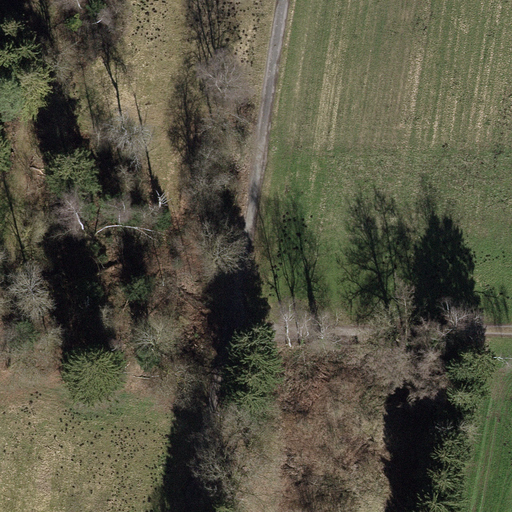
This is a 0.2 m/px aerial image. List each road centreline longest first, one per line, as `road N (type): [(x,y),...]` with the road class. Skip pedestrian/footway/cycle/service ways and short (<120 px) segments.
road 1 (track): [(193,511),(284,0)]
road 2 (track): [(46,0),(0,298)]
road 3 (track): [(228,334),(511,329)]
